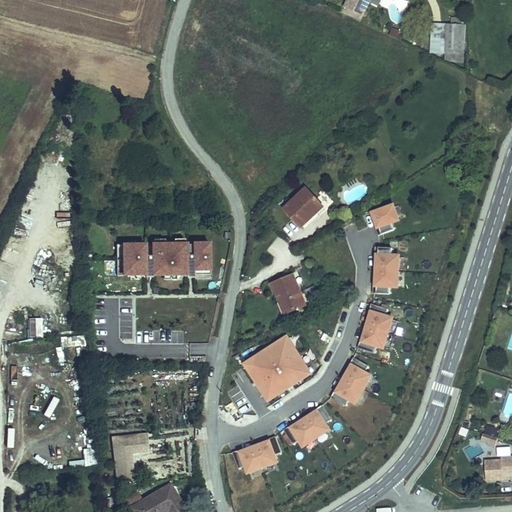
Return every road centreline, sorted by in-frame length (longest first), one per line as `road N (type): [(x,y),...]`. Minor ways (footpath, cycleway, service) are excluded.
road 1 (unclassified): [(210,436),(240,213),(230,184),(175,111),(166,76),(186,0)]
road 2 (secondary): [(511,169),(436,402),(388,482)]
road 3 (residential): [(354,236),(358,308),(322,385),(246,433),(210,436)]
